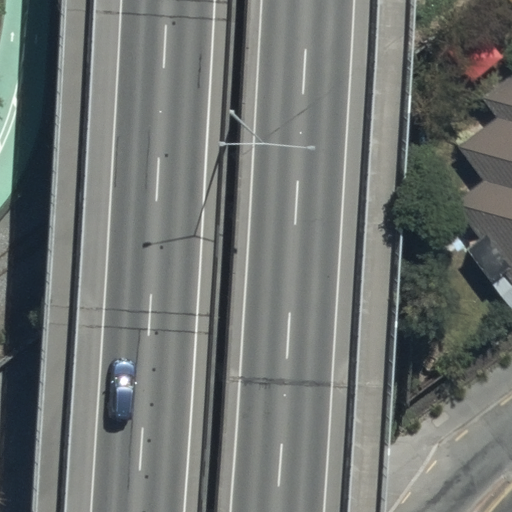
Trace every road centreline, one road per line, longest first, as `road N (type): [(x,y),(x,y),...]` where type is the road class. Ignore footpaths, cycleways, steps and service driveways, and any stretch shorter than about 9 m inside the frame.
road 1 (secondary): [(292,0),(263,511)]
road 2 (secondary): [(117,511),(145,0)]
